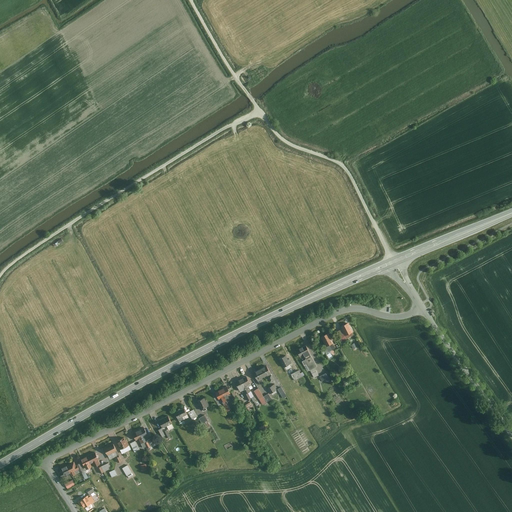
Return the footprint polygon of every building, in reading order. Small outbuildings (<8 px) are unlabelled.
[(347,323),(341,327),(342,329),(341,330),(343,334),(344,336),(352,332),(347,323)] [(328,333),(321,337),(323,341),(326,347),(329,351),(330,351),(334,349),(335,347),(334,345),(332,345),(331,345),(330,344),(332,343),(331,339),(328,333)] [(306,345),(296,350),(300,356),(303,354),(304,356),(306,356),(306,357),(310,355),(309,354),(310,354),(306,345)] [(286,355),(279,359),(284,367),(292,363),(289,359),(288,360),(286,355)] [(306,359),(302,361),(304,364),(306,363),(310,370),(309,370),(309,371),(310,370),(314,368),(317,367),(311,356),(310,357),(310,355),(306,357),(306,356),(304,356),(306,359)] [(266,366),(260,369),(264,377),(267,375),(268,377),(267,377),(270,382),(274,380),(271,375),(266,366)] [(260,369),(253,373),(258,382),(260,385),(261,384),(263,383),(261,378),(264,377),(260,369)] [(302,376),(299,369),(291,373),(294,380),(302,376)] [(326,372),(320,375),(323,381),(329,378),(326,372)] [(246,376),(241,379),(248,393),(251,391),(249,387),(251,385),(250,383),(246,376)] [(241,379),(235,382),(239,389),(240,391),(242,390),(244,394),(245,394),(248,393),(241,379)] [(273,384),(267,388),(271,394),(277,390),(273,384)] [(226,387),(221,389),(227,401),(230,399),(229,399),(227,395),(230,393),(227,386),(226,387)] [(287,395),(281,386),(277,389),(283,398),(287,395)] [(258,388),(254,390),(263,404),(272,399),(269,393),(263,396),(258,388)] [(221,389),(215,392),(219,399),(221,398),(222,400),(221,400),(227,411),(231,409),(229,406),(227,401),(221,389)] [(204,398),(197,401),(199,405),(198,405),(200,410),(209,406),(206,400),(205,400),(204,398)] [(255,409),(250,401),(245,404),(250,412),(255,409)] [(184,408),(175,412),(179,421),(184,419),(182,416),(187,414),(184,408)] [(194,409),(188,412),(193,420),(199,416),(194,409)] [(200,417),(206,428),(211,426),(206,414),(200,417)] [(168,416),(159,420),(163,428),(172,423),(168,416)] [(144,428),(138,431),(144,442),(147,440),(145,436),(148,435),(144,428)] [(161,428),(158,430),(161,435),(164,433),(166,438),(170,436),(167,430),(163,431),(161,428)] [(138,431),(133,433),(136,440),(139,439),(141,443),(144,442),(138,431)] [(124,438),(117,441),(119,445),(118,446),(120,450),(129,445),(126,440),(125,440),(124,438)] [(136,440),(131,443),(135,452),(141,449),(136,440)] [(113,443),(104,448),(107,455),(114,451),(116,451),(113,443)] [(95,452),(87,456),(90,464),(92,463),(95,467),(100,464),(98,460),(99,460),(95,452)] [(87,456),(81,459),(85,466),(86,469),(92,466),(90,464),(87,456)] [(74,462),(67,465),(70,473),(72,476),(76,474),(74,471),(76,470),(76,471),(78,469),(79,469),(77,465),(76,465),(74,462)] [(80,463),(77,465),(79,469),(78,469),(80,473),(82,472),(85,479),(88,477),(80,463)] [(108,463),(98,468),(101,474),(103,472),(111,468),(108,463)] [(147,463),(140,464),(142,471),(148,470),(147,463)] [(67,465),(59,469),(61,473),(60,473),(62,477),(65,476),(65,475),(70,473),(67,465)] [(127,465),(122,468),(128,477),(132,474),(127,465)] [(74,484),(71,479),(63,483),(66,489),(74,484)] [(87,496),(80,501),(82,504),(84,507),(91,503),(89,500),(89,499),(87,496)]
